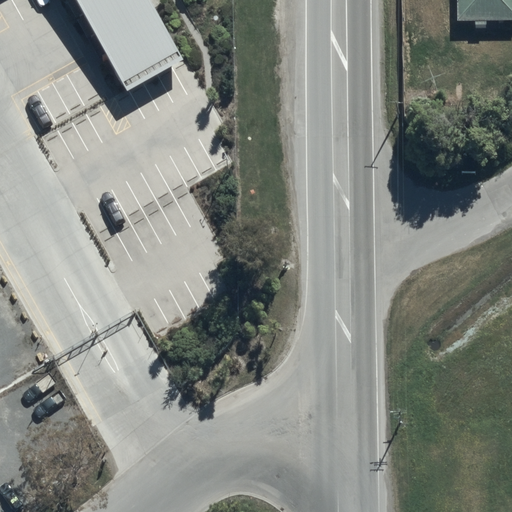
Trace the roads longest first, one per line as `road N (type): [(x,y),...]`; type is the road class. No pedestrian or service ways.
road 1 (secondary): [(344,424),(340,0)]
road 2 (unclassified): [(344,424),(194,458),(129,511)]
